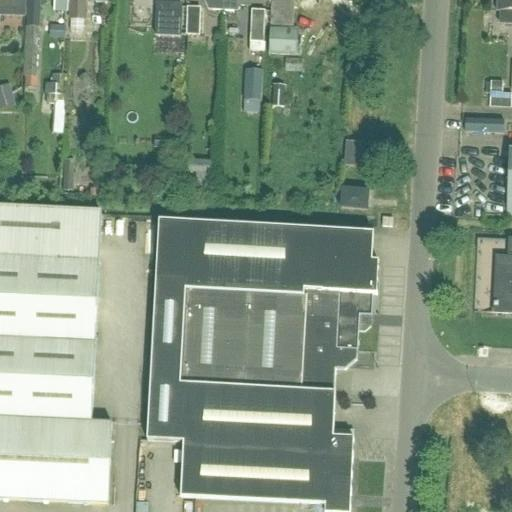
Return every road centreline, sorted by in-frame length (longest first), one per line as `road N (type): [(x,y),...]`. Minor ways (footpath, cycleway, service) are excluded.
road 1 (unclassified): [(413,376),(436,0)]
road 2 (unclassified): [(403,511),(413,376)]
